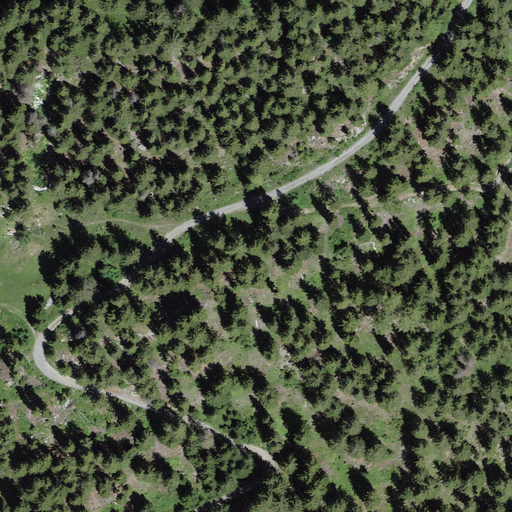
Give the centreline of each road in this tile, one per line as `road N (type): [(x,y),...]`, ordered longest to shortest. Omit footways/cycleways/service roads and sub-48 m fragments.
road 1 (track): [(205,511),(261,491),(271,474),(260,458),(224,437),(61,382),(43,363),(39,342),(194,223)]
road 2 (track): [(468,0),(410,89),(341,157),(268,198),(194,223)]
road 3 (track): [(252,203),(286,214),(370,209),(483,189),(511,157)]
